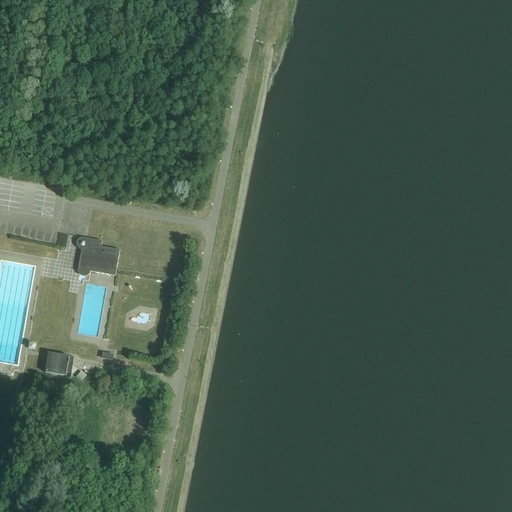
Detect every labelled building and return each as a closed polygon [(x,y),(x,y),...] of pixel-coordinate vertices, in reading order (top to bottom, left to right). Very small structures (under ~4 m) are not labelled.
[(84,271),(115,277),(120,251),(101,248),(102,242),(84,239),(83,242),(82,242),(80,243),(79,245),(81,247),(83,248),(85,246),(85,245),(88,246),(84,271)] [(32,341),(31,348),(37,349),(39,342),(32,341)] [(49,354),(46,374),(71,378),(74,358),(49,354)] [(84,371),(78,375),(82,380),(88,376),(84,371)] [(22,383),(20,394),(32,396),(34,385),(22,383)]
